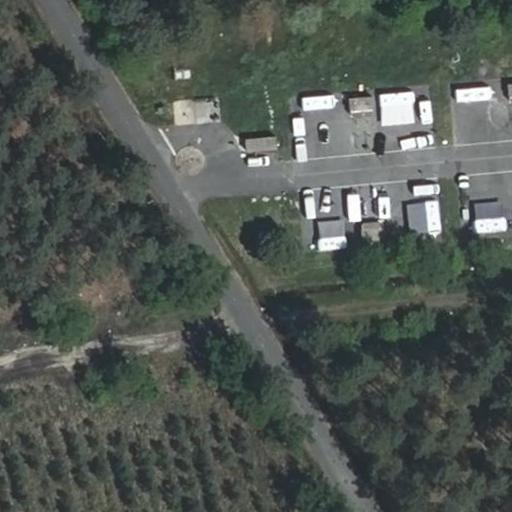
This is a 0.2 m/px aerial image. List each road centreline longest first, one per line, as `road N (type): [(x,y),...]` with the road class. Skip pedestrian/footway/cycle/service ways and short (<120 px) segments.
road 1 (unclassified): [(49,0),(357,511)]
road 2 (track): [(0,361),(237,312),(511,281)]
